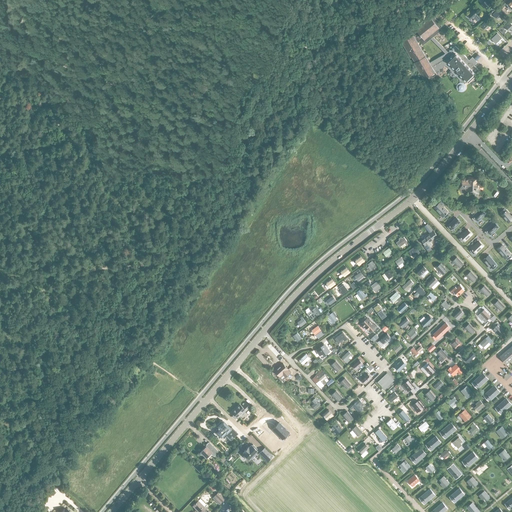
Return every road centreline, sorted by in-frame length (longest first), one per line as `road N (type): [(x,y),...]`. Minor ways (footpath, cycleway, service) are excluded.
road 1 (tertiary): [(111,511),(292,298),(413,198),(511,78)]
road 2 (unknown): [(214,0),(212,10),(172,38),(130,105),(55,144),(0,154)]
